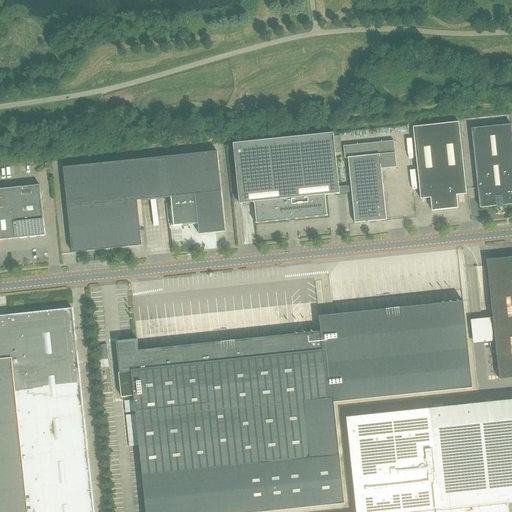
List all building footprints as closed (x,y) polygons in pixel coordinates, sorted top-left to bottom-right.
[(458,122),(413,127),(420,199),(430,198),(432,211),(458,208),(456,195),(466,194),(458,122)] [(511,133),(511,124),(471,128),(480,208),(496,206),(497,208),(503,207),(502,205),(511,204),(511,133)] [(253,202),(254,202),(256,222),(255,222),(255,223),(328,216),(328,214),(327,215),(325,196),(326,196),(325,195),(339,193),(333,133),(233,143),(239,203),(253,201),(253,202)] [(137,200),(161,198),(171,197),(174,226),(181,225),(182,228),(190,227),(189,224),(198,223),(199,235),(225,232),(217,151),(63,167),(72,253),(142,245),(137,200)] [(379,154),(348,157),(354,223),(386,220),(379,154)] [(383,163),(397,164),(397,155),(383,155),(383,163)] [(40,185),(9,188),(11,205),(41,202),(40,185)] [(0,189),(0,214),(12,213),(11,205),(9,188),(0,189)] [(43,218),(41,202),(11,205),(12,213),(13,222),(43,218)] [(0,240),(15,239),(13,222),(12,213),(0,214),(0,240)] [(45,235),(43,218),(13,222),(15,239),(45,235)] [(457,247),(477,245),(477,237),(456,240),(457,247)] [(511,257),(486,260),(492,318),(495,341),(499,379),(511,377),(511,257)] [(275,266),(276,277),(309,273),(308,262),(275,266)] [(137,339),(116,341),(119,373),(131,371),(142,476),(145,511),(259,511),(344,503),(343,494),(334,402),(335,402),(472,388),(463,301),(319,316),(321,331),(138,351),(137,339)] [(302,307),(302,304),(289,304),(289,325),(317,325),(317,308),(302,307)] [(0,316),(0,511),(92,511),(72,308),(0,316)] [(130,372),(118,373),(121,397),(133,396),(130,372)] [(507,511),(507,504),(511,503),(511,399),(430,408),(346,417),(355,511),(507,511)]
